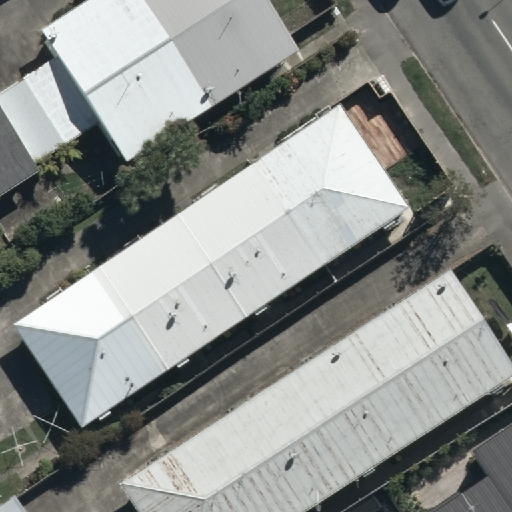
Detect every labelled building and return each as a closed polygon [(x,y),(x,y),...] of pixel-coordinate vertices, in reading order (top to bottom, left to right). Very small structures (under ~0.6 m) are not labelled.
[(0,132),(28,177),(33,173),(92,136),(119,180),(292,72),(247,0),(118,0),(36,51),(51,75),(0,106),(0,132)] [(340,123),(13,342),(81,444),(408,225),(340,123)] [(28,177),(0,132),(0,211),(36,189),(28,177)] [(511,383),(451,288),(122,499),(130,511),(332,511),(511,397),(511,383)] [(511,511),(511,422),(470,451),(488,477),(436,511),(511,511)] [(22,511),(14,499),(0,509),(0,511),(22,511)]
